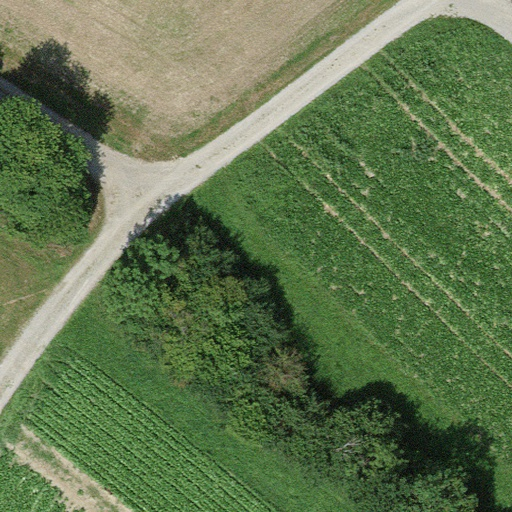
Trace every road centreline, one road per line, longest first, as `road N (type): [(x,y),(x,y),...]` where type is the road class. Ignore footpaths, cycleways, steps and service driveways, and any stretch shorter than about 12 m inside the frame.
road 1 (track): [(445,0),(152,207),(0,407)]
road 2 (track): [(152,207),(0,100)]
